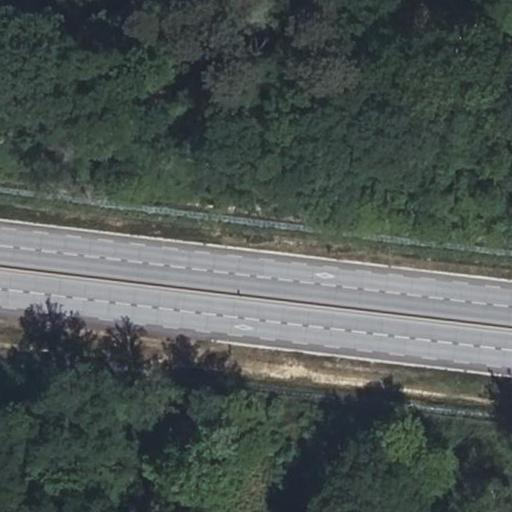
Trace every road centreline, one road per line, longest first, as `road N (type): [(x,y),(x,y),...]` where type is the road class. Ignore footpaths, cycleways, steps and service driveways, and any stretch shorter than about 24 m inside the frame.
road 1 (primary): [(0,288),(511,353)]
road 2 (primary): [(511,306),(0,243)]
